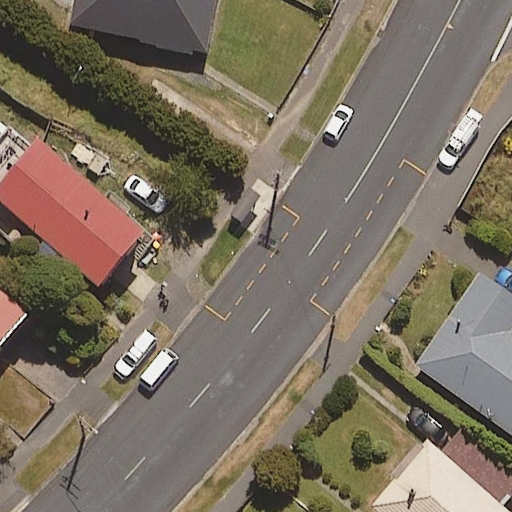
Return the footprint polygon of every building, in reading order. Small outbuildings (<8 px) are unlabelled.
[(217,0),(75,0),(71,22),(205,53),(217,0)] [(42,138),(0,185),(0,196),(100,286),(148,233),(42,138)] [(511,329),(511,294),(483,274),(417,366),(511,433),(511,334),(510,333),(511,329)] [(0,345),(28,311),(0,288),(0,345)] [(509,511),(429,443),(374,508),(378,511),(509,511)]
